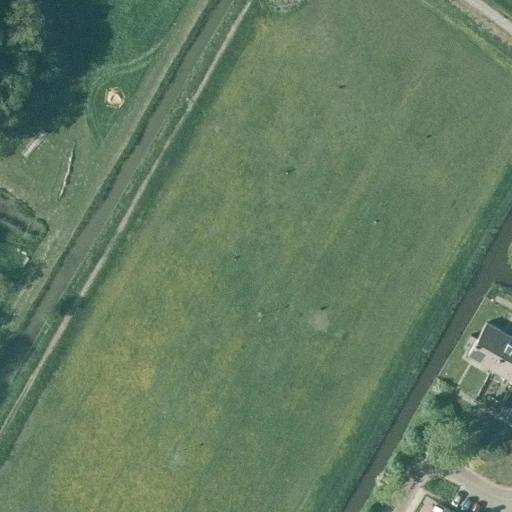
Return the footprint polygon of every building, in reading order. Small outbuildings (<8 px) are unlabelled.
[(492,369),(510,336),(486,323),(478,338),(471,350),(468,355),(492,369)] [(472,334),(465,347),(471,350),(478,338),(472,334)] [(511,379),(511,337),(510,336),(492,369),(511,379)] [(493,398),(489,405),(496,409),(500,402),(493,398)] [(504,404),(498,414),(506,418),(511,408),(504,404)]
